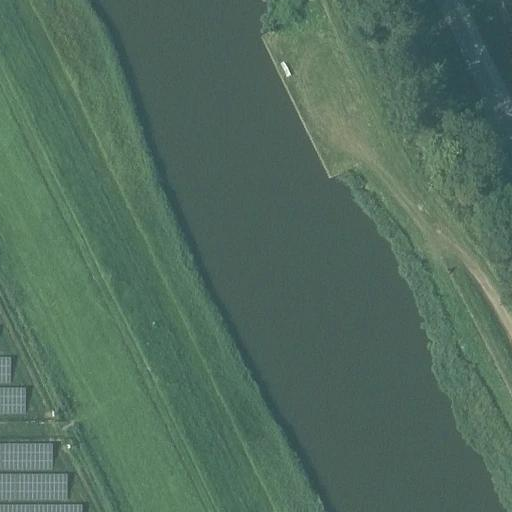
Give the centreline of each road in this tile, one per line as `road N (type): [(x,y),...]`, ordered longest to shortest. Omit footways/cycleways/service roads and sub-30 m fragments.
road 1 (track): [(348,123),(367,159),(462,252),(511,328)]
road 2 (secondary): [(511,135),(445,0)]
